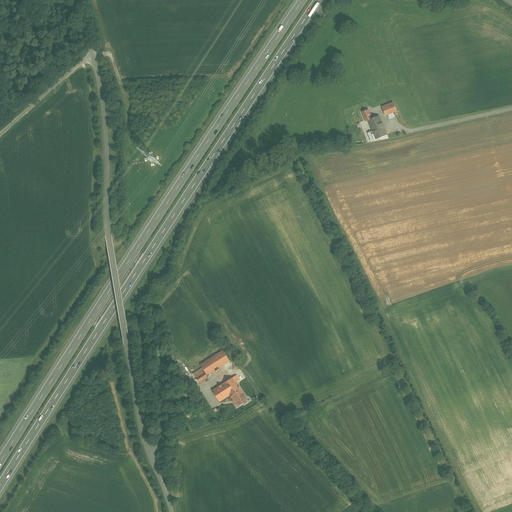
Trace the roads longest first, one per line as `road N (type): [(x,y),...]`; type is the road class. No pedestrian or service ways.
road 1 (motorway): [(0,487),(320,0)]
road 2 (motorway): [(300,0),(0,456)]
road 3 (unclassified): [(171,511),(139,417),(108,236),(106,133),(92,57)]
